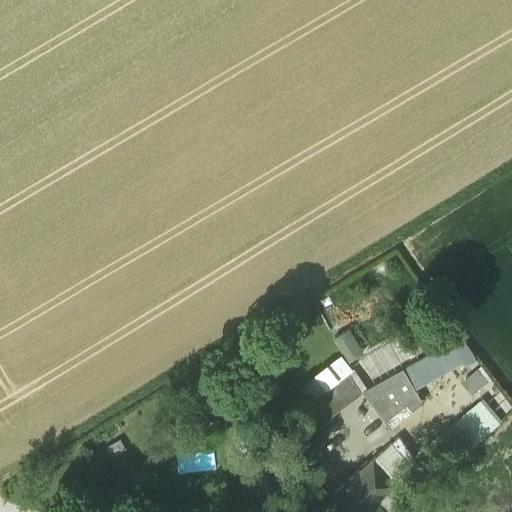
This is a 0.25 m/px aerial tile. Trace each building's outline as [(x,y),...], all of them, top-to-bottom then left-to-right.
[(460,335),(404,367),(414,385),(463,358),(464,360),(474,354),(460,335)] [(338,376),(353,365),(341,348),(325,360),(338,376)] [(312,396),(330,381),(318,367),(301,381),(312,396)] [(404,367),(364,389),(391,425),(422,399),(414,385),(404,367)] [(346,373),(313,397),(327,417),(360,392),(346,373)] [(310,420),(312,411),(310,403),(304,397),(296,395),(287,397),(282,403),(279,412),(282,420),(288,426),(296,428),(304,426),(310,420)] [(481,405),(456,427),(416,459),(417,460),(426,472),(425,473),(426,474),(460,445),(462,447),(493,420),(481,405)] [(399,435),(374,456),(334,492),(350,511),(361,511),(376,499),(402,477),(403,477),(400,474),(417,460),(416,459),(399,435)] [(417,460),(400,474),(403,477),(402,477),(411,488),(420,480),(419,478),(425,473),(426,472),(417,460)] [(376,499),(361,511),(387,511),(388,511),(376,499)]
